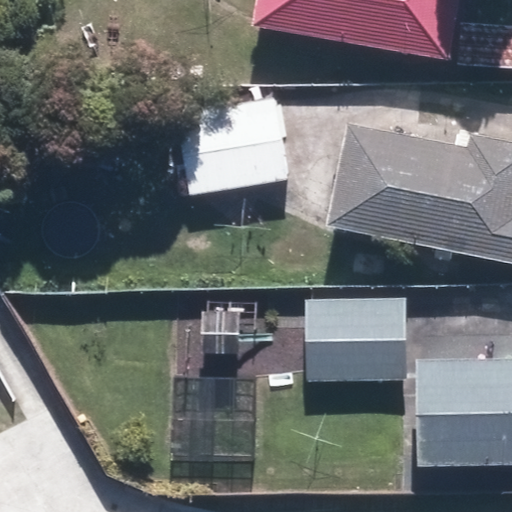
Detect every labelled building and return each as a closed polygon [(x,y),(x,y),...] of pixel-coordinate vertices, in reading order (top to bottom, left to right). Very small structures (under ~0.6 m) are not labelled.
[(456,0),(258,0),(255,21),(446,56),(456,0)] [(511,23),(465,18),(460,62),(511,67),(511,23)] [(177,115),(190,191),(287,176),(274,99),(177,115)] [(511,139),(472,131),(469,144),(349,120),(328,222),(511,258),(511,139)] [(406,296),(307,298),(308,379),(407,378),(406,296)] [(239,303),(204,302),(202,354),(237,355),(239,303)] [(511,353),(417,354),(418,461),(511,459),(511,353)]
